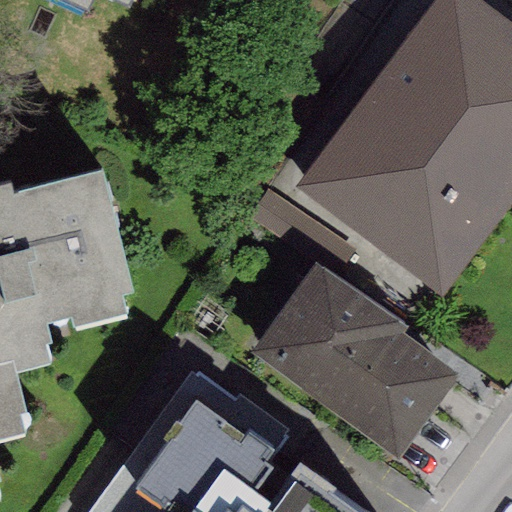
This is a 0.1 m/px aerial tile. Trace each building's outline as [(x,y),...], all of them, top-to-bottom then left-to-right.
[(45,0),(41,10),(87,31),(97,11),(128,26),(140,0),(154,0),(161,3),(162,0),(45,0)] [(511,207),(511,36),(462,0),(443,0),(296,198),(440,305),(511,207)] [(11,201),(0,203),(0,500),(0,501),(0,499),(0,457),(23,452),(19,434),(25,433),(15,391),(50,383),(44,359),(51,358),(47,342),(70,337),(73,347),(127,334),(122,313),(131,311),(102,190),(14,211),(11,201)] [(407,336),(315,271),(246,367),(394,472),(457,384),(401,345),(407,336)] [(244,454),(196,419),(136,500),(151,511),(329,511),(333,507),(298,481),(295,485),(247,450),(244,454)]
